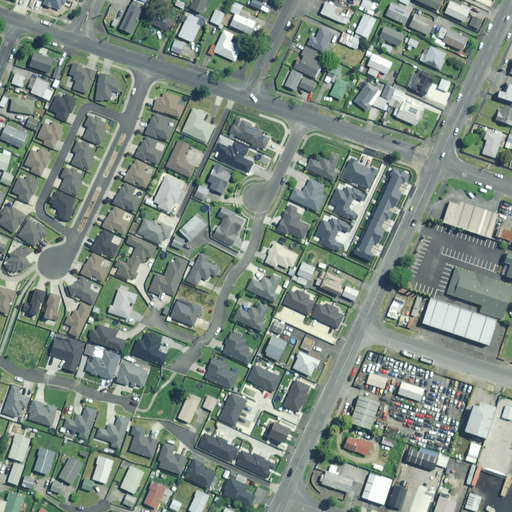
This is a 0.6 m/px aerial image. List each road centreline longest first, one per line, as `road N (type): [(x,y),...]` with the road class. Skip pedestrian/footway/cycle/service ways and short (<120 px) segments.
road 1 (residential): [(305,115),(271,189),(258,199),(255,240),(203,342)]
road 2 (residential): [(129,123),(94,107),(80,115),(40,204),(42,215),(75,237)]
road 3 (tertiary): [(361,329),(283,496)]
road 4 (tertiary): [(437,162),(361,329)]
road 5 (tertiary): [(511,1),(437,162)]
road 6 (unclassified): [(361,329),(511,379)]
road 7 (unclassified): [(305,115),(437,162)]
road 8 (residential): [(0,360),(130,403)]
